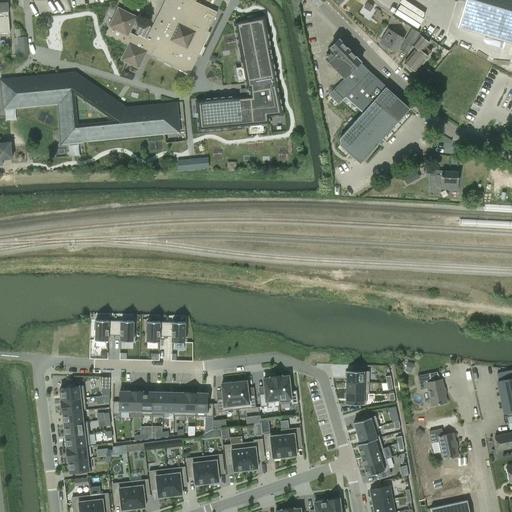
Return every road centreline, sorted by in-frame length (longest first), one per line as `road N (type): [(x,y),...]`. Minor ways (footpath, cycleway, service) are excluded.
road 1 (residential): [(348,461),(322,373),(280,357),(197,366),(42,362)]
road 2 (residential): [(314,0),(436,120),(511,149)]
road 3 (residential): [(202,511),(348,461)]
road 4 (track): [(365,281),(454,286),(511,310)]
road 5 (residential): [(42,362),(55,511)]
road 6 (residential): [(490,511),(459,370)]
